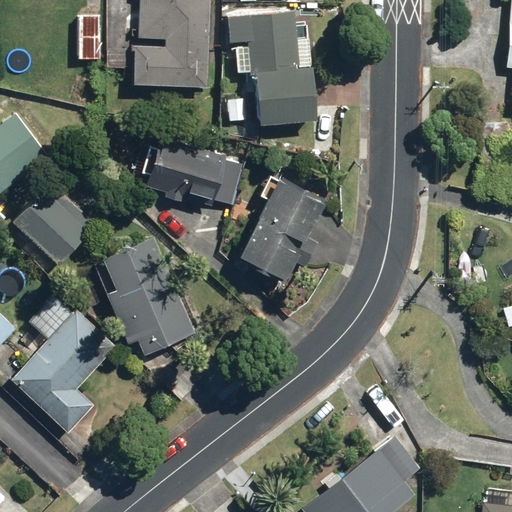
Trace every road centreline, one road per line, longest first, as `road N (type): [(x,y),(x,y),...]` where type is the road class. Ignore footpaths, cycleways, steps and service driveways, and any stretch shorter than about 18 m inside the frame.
road 1 (residential): [(400,0),(394,200),(381,268),(358,318),(305,374),(127,511)]
road 2 (unknown): [(377,340),(436,438),(511,451)]
